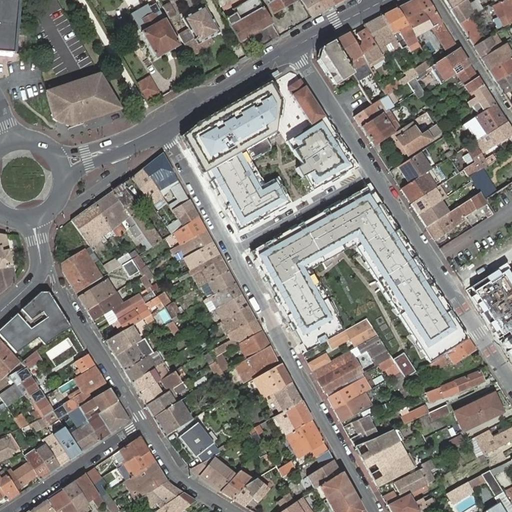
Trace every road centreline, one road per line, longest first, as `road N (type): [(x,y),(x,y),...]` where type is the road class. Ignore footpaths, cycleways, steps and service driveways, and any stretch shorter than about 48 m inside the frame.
road 1 (residential): [(232,253),(374,511)]
road 2 (residential): [(511,382),(374,174)]
road 3 (residential): [(143,423),(42,257)]
road 4 (residential): [(232,253),(374,174)]
road 5 (residential): [(143,423),(9,511)]
road 6 (residential): [(374,174),(292,47)]
road 7 (primary): [(292,47),(164,125)]
road 8 (residential): [(164,125),(232,253)]
road 9 (residential): [(435,0),(511,122)]
road 10 (residential): [(235,511),(172,467),(143,423)]
